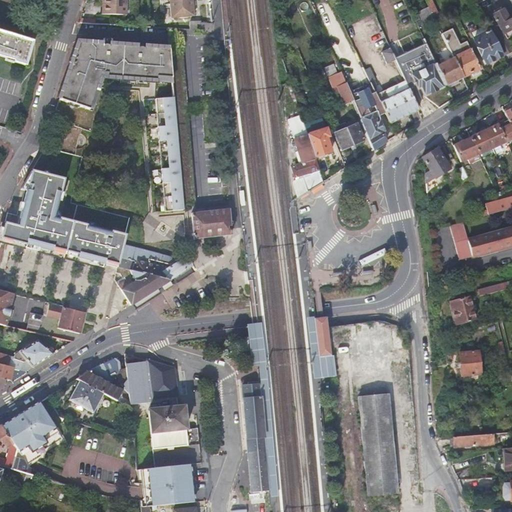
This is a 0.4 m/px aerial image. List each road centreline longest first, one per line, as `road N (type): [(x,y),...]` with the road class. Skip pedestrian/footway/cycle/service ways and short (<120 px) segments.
road 1 (residential): [(147,330),(170,354),(227,380),(232,455),(221,511)]
road 2 (unclassified): [(213,0),(234,219)]
road 3 (residential): [(176,326),(389,309)]
road 4 (residential): [(406,320),(426,435),(460,511)]
road 5 (residential): [(64,33),(31,140),(0,194)]
road 6 (secondary): [(0,407),(84,355),(147,330)]
road 7 (residential): [(430,134),(397,168),(409,271)]
road 8 (residential): [(64,33),(188,39)]
